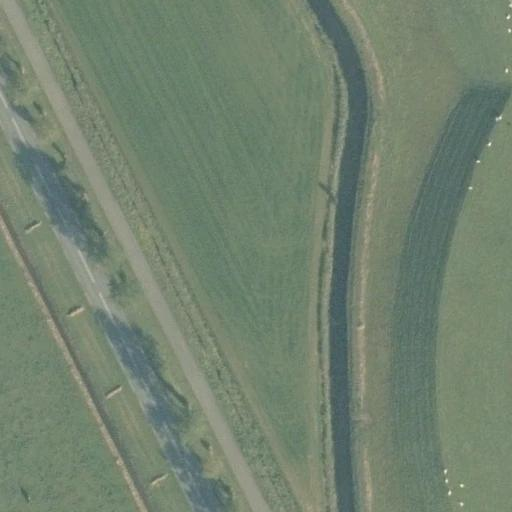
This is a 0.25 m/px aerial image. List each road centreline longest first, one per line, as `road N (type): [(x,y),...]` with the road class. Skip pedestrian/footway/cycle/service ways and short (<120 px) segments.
road 1 (unclassified): [(262,511),(10,0)]
road 2 (secondary): [(208,511),(0,92)]
